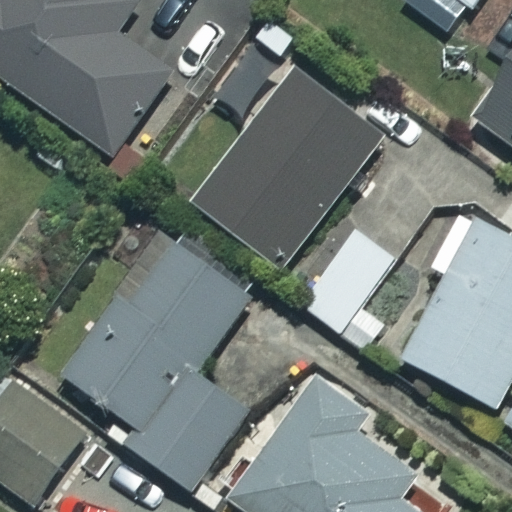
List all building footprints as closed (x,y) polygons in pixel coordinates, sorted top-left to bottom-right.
[(133,0),(0,0),(0,77),(113,158),(173,76),(111,31),(133,0)] [(478,0),(458,0),(472,10),(478,0)] [(511,72),(476,120),(511,146),(511,72)] [(382,139),(296,76),(198,209),(284,272),(382,139)] [(511,373),(511,242),(482,224),(402,359),(490,411),(511,373)] [(395,259),(352,232),(303,310),(368,352),(385,325),(362,311),(395,259)] [(246,299),(166,242),(67,383),(136,432),(127,445),(194,493),(249,416),(192,375),(246,299)] [(334,429),(351,406),(314,379),(227,499),(245,511),(440,511),(443,508),(334,429)] [(88,436),(16,385),(0,406),(0,481),(38,508),(88,436)]
